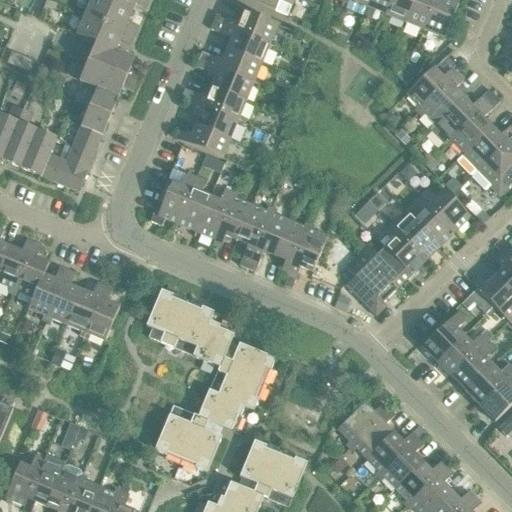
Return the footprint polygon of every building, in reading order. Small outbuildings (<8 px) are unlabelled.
[(125,27),(131,14),(97,0),(91,0),(84,17),(134,37),(138,28),(130,25),(129,28),(125,27)] [(149,0),(97,0),(131,14),(136,1),(140,2),(138,6),(145,9),(149,0)] [(293,0),(244,0),(286,17),(293,0)] [(348,0),(346,5),(344,10),(363,18),(367,8),(370,0),(348,0)] [(384,21),(392,0),(370,0),(367,8),(381,14),(380,19),(384,21)] [(404,24),(414,0),(392,0),(384,21),(388,23),(390,18),(404,24)] [(422,36),(436,0),(414,0),(404,24),(419,30),(417,35),(422,36)] [(443,40),(458,5),(446,0),(445,0),(436,0),(422,36),(426,38),(428,34),(443,40)] [(271,42),(277,27),(242,12),(237,24),(216,15),(212,23),(273,48),(275,44),(271,42)] [(310,27),(313,20),(304,16),(301,23),(310,27)] [(134,37),(84,17),(76,36),(95,44),(114,52),(115,51),(120,38),(124,40),(122,44),(130,47),(134,37)] [(273,48),(212,23),(209,30),(231,39),(226,51),(261,65),(267,51),(272,52),(273,48)] [(352,33),(338,27),(333,38),(347,44),(352,33)] [(511,45),(506,43),(503,50),(511,54),(511,45)] [(128,73),(134,59),(115,51),(114,52),(95,44),(87,63),(137,83),(141,74),(133,71),(132,74),(128,73)] [(511,54),(503,50),(499,58),(511,63),(506,75),(511,77),(511,54)] [(255,80),(261,65),(226,51),(221,62),(201,54),(198,61),(258,86),(259,82),(255,80)] [(29,74),(34,62),(11,53),(6,65),(29,74)] [(258,86),(198,61),(195,69),(215,77),(210,88),(245,103),(251,88),(256,90),(258,86)] [(137,83),(87,63),(79,83),(96,90),(117,99),(123,85),(127,86),(125,90),(133,93),(137,83)] [(417,114),(457,76),(452,70),(442,79),(433,69),(406,96),(418,108),(414,111),(417,114)] [(430,132),(462,99),(454,90),(463,82),(457,76),(417,114),(421,118),(424,114),(435,126),(429,131),(430,132)] [(239,117),(245,103),(210,88),(206,100),(184,91),(181,98),(191,102),(242,124),(244,119),(239,117)] [(102,136),(117,99),(96,90),(81,127),(102,136)] [(446,144),(494,97),(488,91),(471,108),(462,99),(430,132),(444,146),(446,144)] [(456,163),(491,128),(482,120),(500,103),(494,97),(446,144),(449,147),(453,144),(464,155),(455,163),(456,163)] [(242,124),(191,102),(188,110),(199,115),(195,126),(230,141),(236,126),(240,128),(242,124)] [(0,161),(1,162),(22,112),(12,109),(9,116),(13,117),(12,121),(0,116),(0,161)] [(20,170),(36,131),(23,126),(25,122),(28,124),(31,116),(22,112),(1,162),(20,170)] [(470,178),(511,138),(511,136),(511,124),(499,137),(491,128),(456,163),(470,178)] [(224,155),(230,141),(195,126),(190,137),(178,132),(175,141),(226,162),(228,157),(224,155)] [(87,173),(102,136),(81,127),(65,164),(87,173)] [(40,178),(49,157),(56,140),(36,131),(20,170),(40,178)] [(498,197),(511,184),(511,138),(470,178),(484,192),(489,188),(498,197)] [(87,173),(65,164),(49,157),(40,178),(78,194),(87,173)] [(176,226),(196,179),(187,175),(182,187),(167,181),(158,204),(162,205),(159,211),(155,210),(150,223),(161,227),(164,221),(176,226)] [(195,234),(210,199),(200,195),(205,183),(196,179),(176,226),(195,234)] [(470,219),(443,191),(435,199),(426,190),(419,197),(455,233),(470,219)] [(215,242),(234,195),(224,191),(219,203),(210,199),(195,234),(214,242),(215,242)] [(236,242),(251,207),(236,201),(238,196),(234,195),(215,242),(214,242),(212,246),(220,249),(225,237),(236,242)] [(382,206),(374,197),(368,203),(376,211),(382,206)] [(455,233),(419,197),(412,204),(421,213),(413,220),(440,248),(455,233)] [(376,211),(368,203),(362,209),(370,217),(376,211)] [(246,270),(271,210),(267,209),(265,213),(251,207),(236,242),(247,247),(239,267),(246,270)] [(274,258),(288,223),(274,217),(275,212),(271,210),(246,270),(254,273),(262,253),(274,258)] [(440,248),(413,220),(406,228),(397,219),(390,226),(426,262),(440,248)] [(283,287),(309,226),(305,224),(303,229),(288,223),(274,258),(285,262),(280,274),(287,277),(283,287)] [(312,274),(327,239),(311,232),(313,228),(309,226),(283,287),(291,290),(300,269),(312,274)] [(426,262),(390,226),(383,233),(392,242),(384,249),(411,276),(426,262)] [(0,272),(10,248),(0,244),(0,239),(3,232),(0,230),(0,272)] [(12,296),(33,244),(26,241),(21,253),(10,248),(0,272),(0,285),(9,290),(8,294),(12,296)] [(43,276),(48,264),(36,259),(41,247),(33,244),(12,296),(16,298),(18,293),(32,299),(33,299),(43,276)] [(411,276),(384,249),(377,256),(368,247),(360,255),(396,291),(411,276)] [(511,256),(505,249),(500,254),(511,267),(511,256)] [(511,267),(500,254),(493,261),(502,270),(494,278),(511,296),(511,267)] [(396,291),(360,255),(345,269),(354,278),(345,287),(375,318),(386,308),(382,304),(396,291)] [(45,324),(67,272),(59,269),(54,281),(43,276),(33,299),(32,299),(27,311),(43,317),(41,322),(45,324)] [(66,327),(81,292),(69,287),(74,275),(67,272),(45,324),(50,325),(51,321),(66,327)] [(511,313),(511,296),(494,278),(485,287),(476,277),(470,284),(508,324),(511,319),(509,316),(511,313)] [(83,339),(104,288),(97,285),(92,296),(81,292),(66,327),(80,333),(79,337),(83,339)] [(105,343),(119,308),(107,303),(112,291),(104,288),(83,339),(87,341),(89,337),(105,343)] [(219,369),(236,330),(233,329),(231,332),(209,323),(213,314),(161,292),(146,328),(177,341),(173,350),(219,369)] [(468,298),(461,305),(466,310),(473,303),(468,298)] [(436,364),(463,338),(456,330),(465,321),(458,313),(421,349),(436,364)] [(451,379),(487,343),(480,336),(471,345),(463,338),(436,364),(451,379)] [(465,393),(492,367),(485,359),(494,350),(487,343),(451,379),(465,393)] [(244,409),(253,413),(275,361),(239,346),(226,377),(216,373),(197,419),(233,434),(244,409)] [(479,408),(511,375),(511,369),(508,365),(499,374),(492,367),(465,393),(479,408)] [(494,423),(511,405),(511,375),(479,408),(494,423)] [(349,450),(388,411),(383,405),(373,414),(364,405),(337,431),(349,443),(345,447),(349,450)] [(0,440),(12,411),(0,406),(0,440)] [(206,474),(221,438),(190,426),(194,416),(173,408),(154,453),(206,474)] [(366,461),(393,435),(385,426),(394,417),(388,411),(349,450),(352,453),(355,450),(366,461)] [(377,479),(417,440),(411,434),(402,443),(393,435),(366,461),(377,473),(374,476),(377,479)] [(395,490),(422,464),(414,455),(423,446),(417,440),(377,479),(380,482),(384,479),(395,490)] [(287,510),(306,465),(254,443),(239,479),(270,492),(266,501),(287,510)] [(22,511),(44,461),(34,457),(30,469),(19,465),(4,500),(24,508),(22,511)] [(46,509),(61,473),(46,467),(48,463),(44,461),(22,511),(31,511),(35,504),(46,509)] [(406,509),(446,470),(439,464),(430,473),(422,464),(395,490),(406,502),(402,505),(406,509)] [(415,511),(431,511),(451,493),(443,485),(452,476),(446,470),(406,509),(408,511),(409,511),(413,509),(415,511)] [(66,511),(81,477),(77,475),(75,479),(61,473),(46,509),(54,511),(66,511)] [(88,511),(98,489),(84,483),(86,479),(81,477),(66,511),(88,511)] [(256,511),(263,498),(227,483),(216,508),(207,504),(203,511),(256,511)] [(111,511),(119,493),(115,491),(113,495),(98,489),(88,511),(111,511)] [(132,511),(123,508),(128,496),(119,493),(111,511),(132,511)] [(461,511),(474,499),(468,493),(459,502),(451,493),(431,511),(461,511)] [(472,511),(480,505),(474,499),(461,511),(472,511)]
